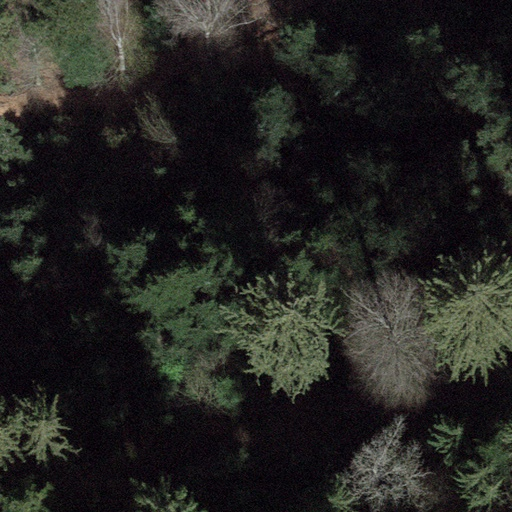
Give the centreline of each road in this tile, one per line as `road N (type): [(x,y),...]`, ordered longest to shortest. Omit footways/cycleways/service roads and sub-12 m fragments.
road 1 (track): [(511,389),(0,506)]
road 2 (track): [(0,116),(313,0)]
